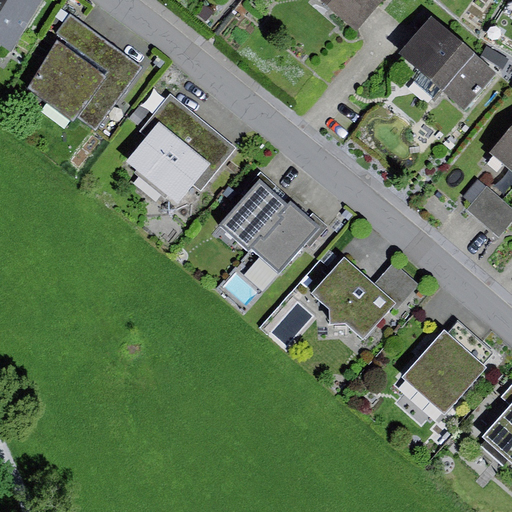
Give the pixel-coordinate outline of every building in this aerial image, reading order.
[(0,0),(0,45),(11,53),(42,0),(0,0)] [(383,0),(319,0),(357,32),(383,0)] [(71,15),(57,34),(68,42),(63,50),(106,79),(110,74),(125,54),(71,15)] [(497,73),(431,17),(399,54),(464,110),(497,73)] [(490,30),(483,42),(498,51),(505,39),(490,30)] [(79,118),(106,79),(63,50),(57,45),(26,90),(75,124),(79,118)] [(110,74),(106,79),(79,118),(95,131),(143,68),(125,54),(110,74)] [(140,132),(147,137),(125,163),(177,205),(194,184),(201,190),(234,149),(170,96),(140,132)] [(476,125),(467,118),(452,135),(461,142),(476,125)] [(511,128),(491,153),(511,171),(511,128)] [(281,215),(289,205),(261,180),(220,225),(248,250),(250,248),(261,236),(265,240),(284,218),(281,215)] [(511,221),(511,208),(478,180),(464,197),(472,204),(467,211),(499,237),(511,221)] [(292,202),(289,205),(281,215),(284,218),(265,240),(261,236),(250,248),(261,257),(279,272),(306,241),(311,245),(327,227),(313,214),(310,218),(292,202)] [(279,272),(261,257),(244,275),(264,293),(281,274),(279,272)] [(375,286),(344,259),(313,294),(331,309),(331,324),(347,323),(364,338),(395,304),(375,286)] [(395,263),(375,286),(395,304),(400,308),(420,285),(395,263)] [(448,334),(444,330),(402,377),(445,415),(487,368),(483,365),(493,353),(459,323),(448,334)] [(511,387),(501,399),(510,406),(482,438),(511,463),(511,387)]
